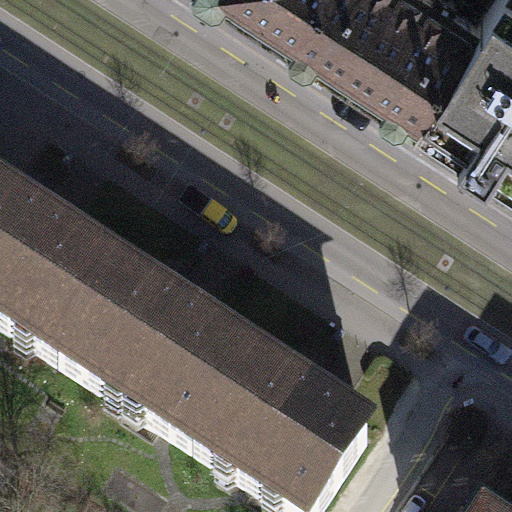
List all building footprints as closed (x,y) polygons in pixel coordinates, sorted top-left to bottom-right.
[(237,0),(284,30),(303,0),(237,0)] [(413,114),(477,17),(450,0),(303,0),(284,30),(288,33),(289,43),(304,53),(315,50),(378,93),(380,103),(395,112),(407,110),(413,114)] [(511,0),(488,0),(477,17),(413,114),(471,152),(500,171),(511,178),(511,0)] [(450,0),(477,17),(488,0),(450,0)] [(0,332),(59,371),(116,283),(1,208),(0,210),(0,332)] [(116,283),(59,371),(194,459),(252,371),(116,283)] [(252,371),(194,459),(276,511),(324,511),(367,446),(252,371)]
